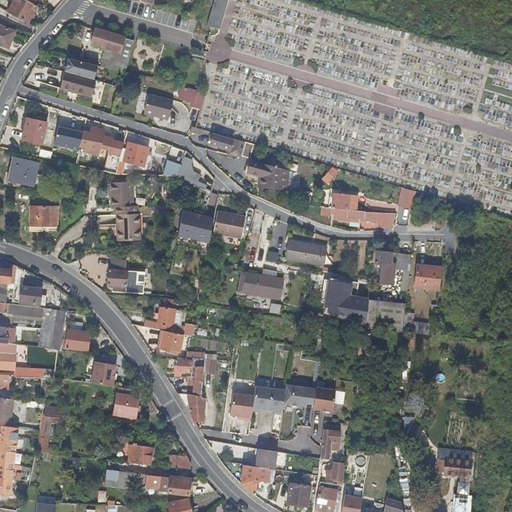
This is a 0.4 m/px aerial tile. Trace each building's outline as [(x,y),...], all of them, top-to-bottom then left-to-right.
[(14,0),(8,13),(29,23),(37,7),(23,0),(14,0)] [(215,0),(208,25),(221,29),(228,0),(215,0)] [(16,32),(0,26),(0,45),(10,49),(16,32)] [(134,40),(95,28),(91,43),(106,48),(103,60),(126,67),(134,40)] [(66,71),(95,79),(99,66),(69,59),(66,71)] [(95,79),(66,71),(62,88),(93,96),(98,80),(95,79)] [(182,87),(179,98),(186,100),(189,88),(182,87)] [(189,88),(186,100),(191,101),(190,106),(200,109),(205,92),(198,91),(189,88)] [(169,119),(174,99),(150,93),(145,112),(169,119)] [(23,141),(43,145),(48,123),(28,119),(23,141)] [(82,132),(58,126),(53,145),(77,151),(82,132)] [(201,135),(202,128),(197,127),(192,126),(190,132),(201,135)] [(85,129),(82,148),(87,149),(87,152),(99,155),(101,148),(109,150),(112,139),(103,137),(104,132),(91,128),(91,130),(85,129)] [(230,149),(233,140),(213,134),(210,143),(230,149)] [(124,142),(112,139),(109,150),(103,169),(120,173),(121,166),(122,161),(123,150),(124,142)] [(249,159),(253,144),(245,141),(242,154),(241,157),(249,159)] [(126,151),(123,150),(122,161),(144,167),(149,149),(128,143),(126,151)] [(35,160),(13,155),(8,179),(13,181),(13,183),(17,183),(18,181),(30,184),(35,160)] [(165,160),(162,176),(198,183),(200,173),(190,171),(193,158),(182,157),(181,163),(165,160)] [(293,178),(293,171),(252,160),(249,173),(263,176),(262,183),(289,186),(290,178),(293,178)] [(331,167),(321,179),(327,183),(336,171),(331,167)] [(114,204),(114,211),(115,211),(135,211),(135,206),(135,202),(132,202),(131,179),(111,179),(111,204),(114,204)] [(400,205),(411,208),(414,195),(402,191),(400,205)] [(133,195),(138,203),(144,200),(139,192),(133,195)] [(333,209),(356,210),(357,196),(333,194),(332,208),(333,209)] [(59,203),(31,200),(29,219),(56,222),(59,203)] [(356,210),(333,209),(333,220),(350,221),(359,222),(359,219),(377,221),(377,226),(391,227),(392,222),(395,213),(388,212),(378,212),(356,210)] [(135,211),(115,211),(115,220),(118,220),(118,237),(138,237),(138,211),(135,211)] [(245,217),(218,211),(214,232),(241,238),(245,217)] [(212,220),(184,213),(178,235),(207,242),(212,220)] [(327,246),(289,241),(285,259),(324,264),(327,246)] [(391,264),(393,253),(376,251),(375,262),(382,263),(386,264),(386,269),(385,274),(391,275),(391,268),(392,265),(391,264)] [(409,270),(410,255),(393,253),(391,264),(392,265),(391,268),(409,270)] [(276,257),(267,255),(265,262),(274,264),(276,257)] [(17,267),(11,264),(10,270),(0,269),(0,282),(9,283),(8,288),(8,289),(15,290),(15,283),(17,267)] [(415,287),(439,289),(442,267),(417,265),(415,287)] [(25,270),(17,267),(15,283),(24,284),(25,270)] [(111,286),(110,291),(133,293),(136,293),(142,294),(142,283),(135,283),(135,272),(124,271),(111,270),(107,269),(106,285),(111,286)] [(284,282),(251,277),(250,285),(242,284),(241,295),(280,300),(284,282)] [(352,285),(339,283),(337,304),(326,303),(326,300),(317,299),(316,305),(328,306),(328,314),(365,317),(366,307),(351,305),(352,285)] [(0,287),(0,302),(2,302),(3,294),(8,295),(8,289),(8,288),(0,287)] [(34,288),(24,287),(22,303),(41,305),(43,289),(34,288)] [(404,304),(406,304),(407,291),(401,290),(400,291),(394,291),(394,297),(399,297),(398,303),(404,304)] [(404,304),(398,303),(377,301),(374,327),(402,329),(404,304)] [(2,302),(0,302),(0,312),(4,313),(3,317),(2,325),(12,327),(13,317),(15,304),(13,304),(2,302)] [(367,302),(366,317),(374,318),(375,303),(367,302)] [(268,312),(279,314),(280,304),(270,303),(268,312)] [(184,334),(193,336),(196,324),(185,322),(185,325),(174,323),(176,310),(160,307),(157,322),(145,319),(144,326),(156,329),(156,328),(160,329),(184,334)] [(51,348),(57,309),(45,308),(42,330),(39,347),(51,348)] [(63,349),(68,310),(57,309),(51,348),(59,349),(63,349)] [(418,328),(417,334),(434,336),(436,316),(437,313),(431,312),(429,329),(418,328)] [(35,321),(13,317),(12,327),(34,329),(35,321)] [(184,334),(160,329),(156,346),(159,346),(158,347),(168,348),(167,352),(178,354),(178,351),(180,352),(184,334)] [(91,336),(68,333),(65,348),(89,351),(91,336)] [(13,352),(0,350),(0,368),(11,370),(13,352)] [(204,366),(205,360),(191,359),(191,362),(167,360),(166,372),(190,375),(190,379),(194,380),(195,365),(204,366)] [(95,363),(92,384),(93,384),(114,386),(115,379),(115,373),(116,365),(95,363)] [(193,390),(193,393),(202,395),(202,390),(204,366),(195,365),(194,380),(193,384),(187,384),(187,389),(193,390)] [(12,377),(0,375),(0,386),(2,387),(3,389),(11,390),(12,377)] [(315,389),(286,384),(285,390),(283,403),(305,407),(306,403),(313,404),(315,389)] [(283,403),(285,390),(270,388),(255,386),(254,396),(252,407),(260,409),(267,410),(275,411),(282,412),(283,403)] [(139,389),(117,387),(113,416),(136,418),(139,389)] [(315,388),(315,389),(313,404),(312,409),(332,412),(335,390),(315,388)] [(190,416),(193,420),(204,421),(206,395),(202,395),(193,393),(179,391),(185,406),(189,407),(190,416)] [(241,419),(251,420),(252,410),(252,407),(254,396),(233,392),(230,414),(242,416),(241,419)] [(0,396),(0,425),(10,427),(10,425),(13,398),(0,396)] [(0,425),(0,494),(10,496),(20,429),(10,427),(0,425)] [(340,434),(334,433),(323,431),(319,458),(327,459),(329,450),(337,451),(340,434)] [(128,456),(127,465),(149,467),(149,458),(151,458),(152,448),(128,446),(127,455),(128,456)] [(274,464),(290,466),(292,466),(292,465),(293,457),(276,455),(276,452),(258,449),(256,466),(266,467),(273,468),(274,468),(274,464)] [(370,457),(349,453),(346,452),(344,462),(343,469),(371,474),(373,465),(369,464),(370,457)] [(436,455),(433,454),(432,467),(437,468),(443,468),(445,456),(436,455)] [(445,456),(443,468),(443,470),(460,473),(470,474),(471,457),(445,454),(445,456)] [(189,463),(188,456),(178,455),(177,468),(189,469),(190,463),(189,463)] [(293,457),(292,465),(309,467),(309,459),(293,456),(293,457)] [(340,479),(343,462),(334,462),(333,470),(327,469),(327,477),(340,479)] [(19,479),(28,481),(31,467),(22,465),(19,479)] [(241,484),(255,496),(257,480),(266,481),(266,468),(244,466),(241,484)] [(145,491),(154,486),(155,475),(106,470),(104,487),(145,491)] [(155,475),(154,486),(156,486),(157,486),(157,493),(187,495),(189,479),(155,475)] [(340,490),(341,484),(319,481),(318,487),(336,490),(340,490)] [(287,491),(286,503),(290,503),(307,505),(309,484),(288,482),(287,491)] [(332,511),(336,490),(318,487),(316,501),(315,501),(313,510),(314,510),(313,511),(324,511),(325,511),(326,511),(332,511)] [(336,511),(340,490),(336,490),(332,511),(326,511),(325,511),(324,511),(336,511)] [(470,511),(470,494),(451,494),(451,511),(470,511)] [(190,511),(187,498),(167,502),(168,511),(190,511)] [(402,511),(400,501),(386,498),(384,508),(382,511),(402,511)] [(382,511),(384,508),(375,506),(358,502),(357,507),(354,507),(353,511),(382,511)] [(55,511),(57,505),(37,503),(36,511),(55,511)]
